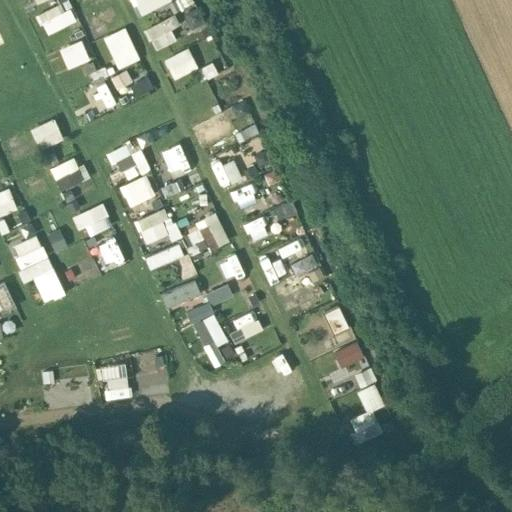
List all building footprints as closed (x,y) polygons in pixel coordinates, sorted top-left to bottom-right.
[(95,29),(120,13),(111,0),(99,0),(83,11),(95,29)] [(137,0),(142,12),(171,0),(137,0)] [(80,20),(73,2),(42,14),(49,32),(80,20)] [(175,27),(184,22),(177,10),(147,28),(159,48),(180,36),(175,27)] [(106,34),(120,66),(143,56),(128,24),(106,34)] [(84,36),(61,45),(70,67),(93,58),(84,36)] [(166,56),(177,77),(202,64),(192,44),(166,56)] [(114,73),(119,86),(135,81),(130,68),(114,73)] [(99,87),(108,105),(120,100),(111,82),(99,87)] [(196,121),(200,134),(207,132),(209,139),(237,131),(231,110),(196,121)] [(61,116),(35,126),(44,148),(70,137),(61,116)] [(148,130),(132,137),(138,150),(154,143),(148,130)] [(145,146),(135,150),(132,140),(109,149),(113,160),(135,152),(142,169),(153,165),(145,146)] [(170,181),(199,169),(190,147),(162,159),(170,181)] [(122,169),(138,161),(133,153),(117,161),(122,169)] [(238,154),(214,164),(223,185),(247,175),(238,154)] [(63,188),(87,179),(78,155),(54,164),(63,188)] [(33,198),(55,188),(46,169),(24,179),(33,198)] [(148,170),(121,185),(132,206),(159,191),(148,170)] [(80,211),(87,233),(116,224),(108,201),(80,211)] [(21,204),(0,208),(0,228),(0,229),(25,224),(21,204)] [(171,204),(138,216),(150,249),(184,236),(171,204)] [(224,213),(189,224),(196,245),(211,240),(213,247),(233,241),(224,213)] [(290,243),(296,257),(311,250),(304,236),(290,243)] [(154,268),(189,251),(183,239),(148,255),(154,268)] [(265,270),(289,263),(283,244),(259,251),(265,270)] [(239,247),(228,252),(237,274),(248,269),(239,247)] [(47,257),(38,262),(43,272),(52,268),(47,257)] [(38,262),(19,271),(23,281),(43,272),(38,262)] [(274,283),(293,307),(313,292),(295,268),(274,283)] [(198,274),(165,290),(173,307),(206,290),(198,274)] [(9,279),(0,283),(0,300),(2,299),(7,310),(20,304),(9,279)] [(329,309),(338,330),(354,323),(345,302),(329,309)] [(220,310),(198,321),(211,346),(232,336),(220,310)] [(269,328),(264,316),(253,320),(250,312),(231,320),(239,339),(269,328)] [(348,365),(370,354),(361,338),(339,349),(348,365)] [(171,353),(156,353),(157,385),(172,385),(171,353)] [(363,385),(379,378),(374,365),(358,372),(363,385)] [(73,397),(73,370),(51,370),(51,397),(73,397)] [(108,378),(114,398),(137,392),(131,372),(108,378)] [(369,409),(348,418),(358,441),(385,430),(375,407),(388,402),(378,380),(360,388),(369,409)] [(386,430),(395,427),(388,404),(378,407),(386,430)]
